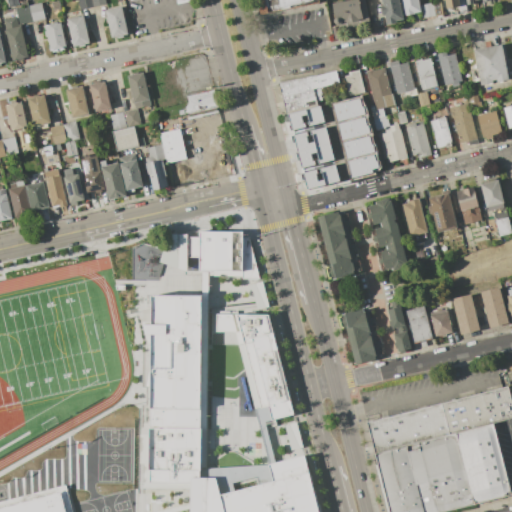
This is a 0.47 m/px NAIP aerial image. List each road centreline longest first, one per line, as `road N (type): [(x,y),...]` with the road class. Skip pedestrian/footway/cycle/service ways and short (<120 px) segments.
road 1 (residential): [(262,195),(243,191),(0,249)]
road 2 (residential): [(511,19),(254,72)]
road 3 (residential): [(511,152),(304,205),(288,201)]
road 4 (residential): [(220,34),(0,85)]
road 5 (primary): [(288,201),(236,0)]
road 6 (residential): [(511,341),(334,383)]
road 7 (primary): [(366,511),(334,383)]
road 8 (primary): [(212,0),(244,126)]
road 9 (primary): [(262,195),(293,318)]
